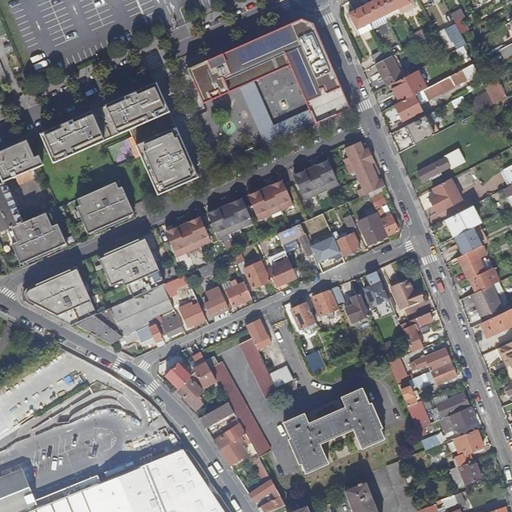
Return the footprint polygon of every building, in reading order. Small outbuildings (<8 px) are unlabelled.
[(375,0),(373,0),(360,7),(368,23),(383,15),(375,0)] [(393,0),(375,0),(383,15),(385,20),(400,12),(393,0)] [(393,0),(400,12),(401,13),(415,6),(411,0),(393,0)] [(368,23),(360,7),(349,13),(351,17),(348,18),(357,35),(371,28),(368,23)] [(460,33),(468,30),(463,21),(462,18),(455,21),(454,22),(460,33)] [(185,70),(192,80),(202,104),(239,87),(254,81),(289,65),(309,111),(285,121),(288,127),(276,132),(262,138),(261,139),(264,147),(299,132),(350,109),(339,83),(324,48),(313,23),(301,19),(185,70)] [(412,34),(416,42),(425,38),(421,30),(412,34)] [(460,33),(454,36),(460,47),(464,45),(466,44),(460,33)] [(511,42),(500,49),(505,57),(511,53),(511,42)] [(375,64),(386,58),(382,50),(371,56),(375,64)] [(386,58),(375,64),(386,86),(389,85),(402,78),(390,56),(389,57),(386,58)] [(422,90),(426,98),(442,90),(443,91),(456,85),(455,84),(466,78),(467,80),(478,75),(472,63),(438,81),(426,88),(422,90)] [(1,68),(0,67),(0,81),(9,78),(7,75),(5,76),(1,68)] [(402,78),(389,85),(399,102),(412,95),(420,91),(422,90),(426,88),(417,70),(402,78)] [(495,77),(483,84),(488,95),(493,103),(494,104),(506,98),(503,92),(499,85),(495,77)] [(254,81),(239,87),(262,138),(276,132),(254,81)] [(72,121),(41,135),(51,159),(65,152),(67,157),(128,130),(157,195),(197,177),(155,84),(134,93),(72,121)] [(426,98),(422,90),(420,91),(412,95),(417,103),(426,98)] [(488,95),(487,92),(469,101),(470,104),(469,105),(473,114),(493,103),(488,95)] [(399,102),(394,104),(402,120),(421,110),(417,103),(412,95),(399,102)] [(465,102),(461,95),(451,100),(455,107),(465,102)] [(437,119),(433,110),(397,129),(402,139),(410,134),(415,144),(438,131),(436,126),(431,128),(427,121),(432,118),(433,121),(437,119)] [(0,152),(0,183),(4,182),(16,176),(33,169),(43,165),(39,156),(34,158),(27,141),(5,150),(0,152)] [(360,142),(345,148),(349,157),(344,159),(347,166),(350,173),(355,170),(359,179),(363,188),(358,190),(361,196),(368,193),(376,189),(378,188),(381,187),(385,185),(367,144),(360,142)] [(459,148),(444,156),(445,157),(450,166),(451,168),(465,161),(459,148)] [(445,157),(417,171),(422,181),(450,166),(445,157)] [(328,160),(320,164),(313,167),(305,170),(297,174),(293,175),(295,180),(304,200),(315,195),(327,189),(339,184),(333,172),(328,160)] [(33,169),(16,176),(19,184),(33,178),(31,175),(35,174),(33,169)] [(451,178),(432,187),(435,193),(432,195),(434,198),(430,200),(437,212),(462,199),(451,178)] [(251,194),(247,196),(258,220),(270,215),(282,210),(293,205),(282,180),(274,184),(267,187),(259,191),(251,194)] [(22,223),(4,182),(0,183),(0,232),(12,228),(22,223)] [(115,182),(77,199),(80,206),(76,207),(88,234),(134,213),(122,187),(118,189),(115,182)] [(398,231),(391,214),(386,217),(380,205),(386,202),(382,193),(371,199),(388,235),(398,231)] [(210,212),(207,214),(218,238),(229,233),(241,228),(253,223),(242,198),(233,202),(227,205),(219,209),(210,212)] [(446,220),(455,237),(473,228),(479,224),(471,208),(446,220)] [(327,212),(322,214),(326,222),(331,219),(327,212)] [(22,223),(12,228),(18,242),(12,244),(21,264),(66,243),(58,224),(52,227),(45,213),(22,223)] [(322,214),(300,224),(301,227),(305,234),(327,224),(326,222),(322,214)] [(386,236),(377,214),(359,222),(369,244),(386,236)] [(355,225),(351,215),(344,217),(349,228),(355,225)] [(178,227),(166,233),(176,257),(188,251),(200,246),(211,241),(200,217),(192,221),(185,224),(178,227)] [(301,227),(300,224),(277,234),(278,236),(281,243),(283,247),(290,244),(293,250),(299,247),(295,238),(299,236),(307,255),(313,253),(301,227)] [(454,237),(463,255),(482,246),(473,228),(455,237),(454,237)] [(337,239),(343,255),(360,248),(353,232),(347,235),(346,231),(338,235),(336,231),(331,233),(335,240),(337,239)] [(145,239),(100,260),(112,286),(118,283),(120,288),(126,286),(132,299),(163,285),(165,284),(145,239)] [(286,254),(293,250),(290,244),(283,247),(286,254)] [(479,258),(487,254),(483,246),(463,255),(458,257),(469,280),(471,279),(477,291),(490,285),(499,281),(493,269),(486,272),(479,258)] [(232,254),(236,265),(244,261),(239,251),(232,254)] [(276,265),(289,259),(286,254),(274,260),(276,265)] [(487,254),(479,258),(486,272),(493,269),(487,254)] [(297,277),(292,267),(289,259),(276,265),(271,267),(275,275),(273,276),(278,286),(297,277)] [(216,261),(209,265),(213,273),(215,278),(222,275),(216,261)] [(271,280),(262,261),(259,262),(245,269),(253,288),(271,280)] [(213,273),(209,265),(199,269),(203,278),(213,273)] [(63,319),(75,324),(97,314),(77,270),(32,290),(31,290),(30,291),(29,292),(28,293),(28,294),(28,296),(28,297),(28,298),(29,299),(29,300),(30,301),(31,302),(63,319)] [(389,299),(377,271),(366,276),(370,286),(364,288),(367,294),(364,296),(369,308),(389,299)] [(165,284),(163,285),(163,286),(169,298),(176,294),(172,287),(186,281),(183,276),(170,282),(165,284)] [(401,310),(421,301),(418,293),(415,294),(413,291),(409,279),(391,287),(401,310)] [(234,287),(226,291),(234,306),(251,298),(244,282),(239,285),(236,280),(231,282),(232,285),(234,287)] [(483,322),(503,312),(490,285),(477,291),(473,294),(481,311),(478,312),(483,322)] [(173,309),(163,286),(132,300),(94,317),(77,326),(112,343),(119,340),(125,337),(156,323),(154,318),(173,309)] [(211,317),(229,308),(223,295),(219,287),(206,293),(210,301),(205,303),(211,317)] [(339,287),(331,290),(337,305),(345,301),(339,287)] [(330,291),(312,298),(320,317),(326,314),(329,319),(334,317),(331,312),(338,309),(330,291)] [(357,321),(369,316),(360,294),(351,298),(353,305),(344,308),(348,317),(351,324),(357,321)] [(181,312),(189,327),(206,319),(199,304),(195,305),(194,303),(188,305),(189,308),(181,312)] [(315,323),(306,303),(290,311),(299,330),(301,329),(304,328),(306,330),(308,329),(307,326),(315,323)] [(511,308),(503,312),(483,322),(480,323),(487,337),(511,325),(511,308)] [(429,313),(416,318),(417,322),(418,321),(421,326),(433,321),(429,313)] [(246,327),(247,330),(257,350),(271,343),(260,319),(246,327)] [(411,320),(400,325),(412,353),(423,348),(415,331),(418,330),(416,324),(413,325),(412,324),(411,320)] [(170,322),(163,325),(169,336),(182,330),(179,323),(172,327),(170,322)] [(156,323),(125,337),(128,343),(140,338),(143,343),(154,338),(156,342),(163,339),(156,323)] [(128,343),(125,337),(119,340),(122,346),(128,343)] [(277,393),(250,339),(238,345),(265,399),(277,393)] [(511,342),(499,348),(504,359),(508,358),(511,364),(511,366),(511,342)] [(310,344),(303,347),(309,359),(315,355),(310,344)] [(425,358),(431,371),(451,363),(446,349),(425,358)] [(0,437),(82,386),(62,353),(0,390),(0,437)] [(216,381),(210,369),(209,368),(205,361),(201,354),(193,358),(198,367),(193,369),(195,373),(203,388),(216,381)] [(217,364),(214,357),(205,361),(209,368),(217,364)] [(389,363),(398,385),(412,379),(411,375),(407,377),(399,359),(389,363)] [(422,359),(410,364),(413,371),(425,366),(422,359)] [(270,451),(221,362),(210,369),(216,381),(228,402),(234,412),(235,415),(239,422),(240,424),(246,434),(249,439),(257,454),(259,457),(270,451)] [(451,363),(431,371),(436,385),(457,376),(451,363)] [(195,373),(193,369),(190,364),(184,370),(178,364),(165,377),(178,389),(188,379),(195,373)] [(287,368),(270,376),(276,388),(293,381),(287,368)] [(200,387),(195,383),(194,384),(188,379),(178,389),(175,393),(180,398),(182,396),(196,410),(202,404),(198,400),(200,398),(198,396),(202,392),(200,387)] [(398,385),(408,408),(418,404),(415,398),(419,396),(417,392),(413,394),(410,387),(415,385),(412,379),(398,385)] [(328,464),(320,444),(354,429),(363,449),(384,439),(380,429),(382,428),(372,404),(370,405),(363,389),(342,398),(346,408),(309,424),(305,414),(284,423),(291,439),(289,440),(300,465),(302,464),(306,473),(328,464)] [(465,393),(437,405),(443,419),(450,416),(471,408),(465,393)] [(228,402),(216,409),(199,419),(205,428),(234,412),(228,402)] [(418,404),(408,408),(417,430),(430,425),(421,402),(418,404)] [(471,408),(450,416),(455,430),(476,421),(471,408)] [(246,434),(240,424),(214,441),(220,451),(246,434)] [(457,458),(459,465),(472,460),(469,453),(484,447),(477,430),(453,439),(461,456),(457,458)] [(247,455),(240,444),(249,439),(246,434),(220,451),(231,466),(247,455)] [(438,435),(422,442),(425,450),(441,444),(438,435)] [(0,511),(232,511),(221,494),(217,497),(206,480),(209,478),(200,464),(188,447),(144,464),(101,482),(98,475),(37,500),(32,489),(23,468),(0,477),(0,511)] [(267,482),(271,479),(259,457),(257,454),(249,459),(259,476),(263,474),(267,482)] [(459,465),(454,467),(461,485),(486,476),(480,458),(472,460),(459,465)] [(387,466),(403,511),(417,511),(417,508),(408,484),(400,461),(387,466)] [(267,482),(249,494),(255,503),(267,496),(266,494),(268,492),(273,501),(259,508),(261,511),(270,511),(286,506),(271,479),(267,482)] [(377,511),(366,483),(363,484),(362,482),(358,484),(359,486),(345,491),(352,508),(351,509),(352,511),(377,511)] [(454,495),(458,506),(465,504),(461,493),(454,495)]
